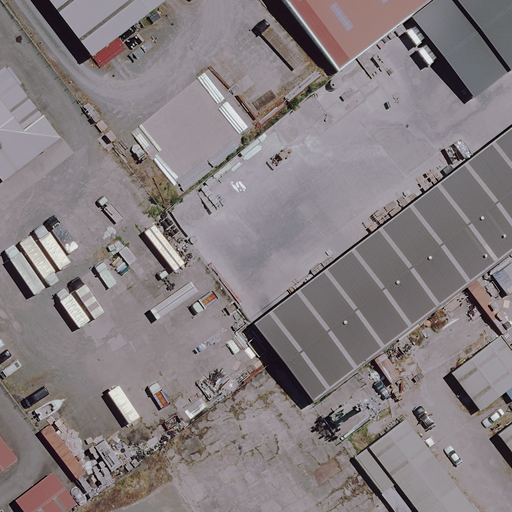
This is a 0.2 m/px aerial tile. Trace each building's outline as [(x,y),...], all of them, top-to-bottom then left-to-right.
[(31,0),(80,62),(140,17),(126,0),(31,0)] [(126,0),(140,17),(161,0),(126,0)] [(259,0),(324,82),(429,0),(259,0)] [(511,0),(448,0),(410,29),(474,112),(511,82),(511,0)] [(0,181),(47,145),(0,84),(0,181)] [(511,125),(248,330),(308,406),(511,248),(511,125)] [(511,378),(511,376),(484,341),(437,377),(466,414),(511,378)] [(511,416),(482,439),(511,476),(511,416)] [(458,511),(391,425),(355,453),(401,511),(458,511)] [(55,511),(59,510),(37,479),(1,506),(6,511),(55,511)]
